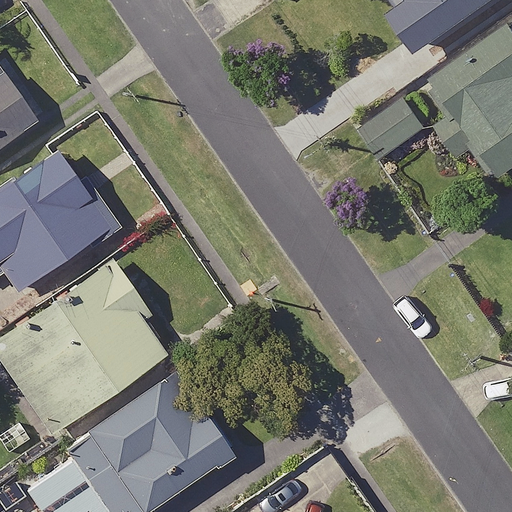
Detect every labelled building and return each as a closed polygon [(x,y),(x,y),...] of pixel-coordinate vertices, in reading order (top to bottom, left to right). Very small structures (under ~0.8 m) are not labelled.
[(496,0),(389,0),(397,11),(391,14),(418,53),(496,0)] [(511,168),(511,28),(437,80),(458,111),(439,124),(462,157),(481,144),(502,175),(511,168)] [(0,145),(34,122),(0,70),(0,145)] [(110,231),(62,154),(0,193),(0,268),(2,268),(16,290),(110,231)] [(147,312),(113,262),(0,339),(0,357),(53,434),(168,355),(141,316),(147,312)] [(41,511),(85,511),(87,511),(148,511),(229,456),(173,375),(68,449),(74,456),(26,490),(41,511)]
